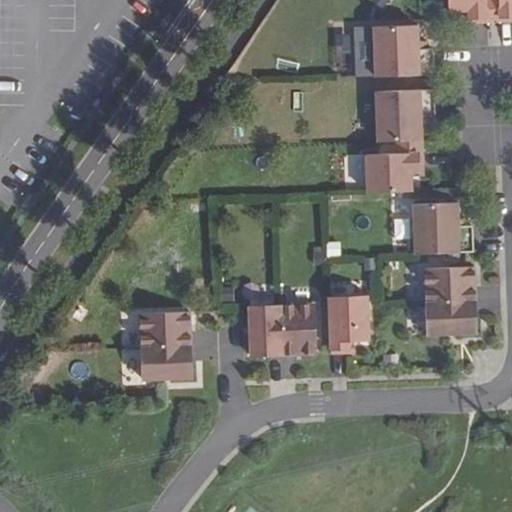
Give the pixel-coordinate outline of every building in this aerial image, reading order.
[(486,4),(486,0),(448,0),(449,19),(465,20),(471,19),(472,31),(487,30),(486,4)] [(511,0),(498,0),(499,4),(500,29),(511,28),(511,0)] [(486,4),(487,30),(494,29),(500,29),(499,4),(493,4),(486,4)] [(373,27),(375,76),(433,74),(433,48),(425,49),(418,49),(417,40),(417,25),(373,27)] [(355,77),(370,76),(369,35),(354,36),(355,77)] [(434,89),(376,91),(378,141),(421,140),(420,125),(420,116),(427,116),(435,116),(434,89)] [(421,152),(421,140),(395,141),(395,153),(421,152)] [(421,152),(367,155),(368,193),(411,191),(411,175),(411,169),(422,168),(421,152)] [(408,204),(409,254),(468,252),(467,226),(459,226),(452,226),(452,218),(451,203),(408,204)] [(419,269),(420,303),(469,301),(467,267),(419,269)] [(369,340),(367,297),(329,299),(331,354),(347,353),(347,341),(353,341),(369,340)] [(421,335),(470,333),(469,301),(420,303),(421,335)] [(315,305),(280,307),(282,356),(316,354),(315,305)] [(249,308),(250,356),(282,356),(280,307),(249,308)] [(140,314),(141,348),(190,347),(189,312),(140,314)] [(142,380),(191,378),(190,347),(141,348),(142,380)]
